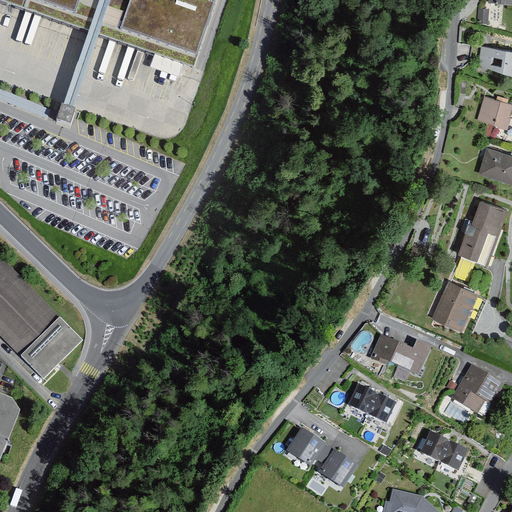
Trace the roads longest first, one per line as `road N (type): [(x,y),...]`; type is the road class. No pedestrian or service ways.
road 1 (residential): [(456,0),(445,125),(405,238),(336,352),(252,452),(218,511)]
road 2 (tertiary): [(157,265),(236,116),(270,0)]
road 3 (unclassified): [(16,511),(120,299)]
road 4 (tertiary): [(120,299),(85,293),(0,212)]
